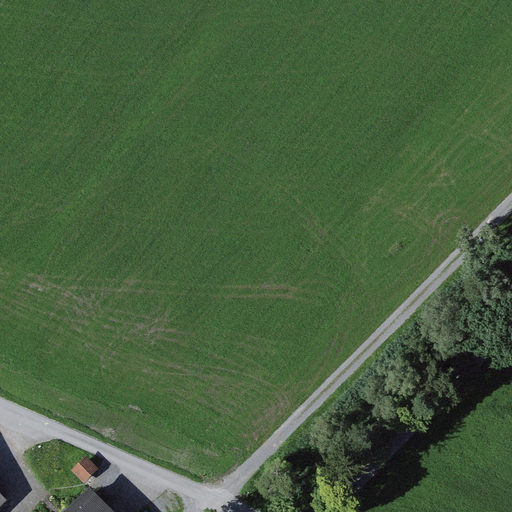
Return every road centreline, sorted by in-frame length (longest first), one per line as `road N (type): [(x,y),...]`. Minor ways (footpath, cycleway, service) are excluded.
road 1 (track): [(511,203),(202,511)]
road 2 (track): [(241,511),(0,406)]
road 3 (track): [(334,511),(511,329)]
